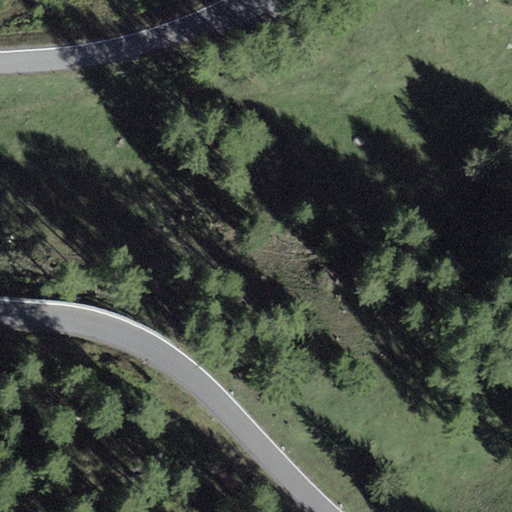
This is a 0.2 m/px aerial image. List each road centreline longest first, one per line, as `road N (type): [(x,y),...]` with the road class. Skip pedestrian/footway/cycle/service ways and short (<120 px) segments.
road 1 (secondary): [(0,313),(101,327),(144,344),(327,511)]
road 2 (secondary): [(246,0),(143,41),(0,61)]
